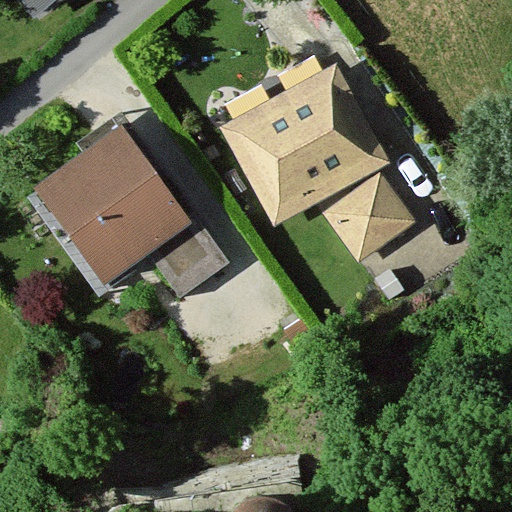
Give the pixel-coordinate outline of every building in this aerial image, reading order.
[(20,0),(34,18),(57,0),(20,0)] [(335,74),(224,134),(275,227),(386,167),(335,74)] [(184,229),(119,141),(38,199),(104,289),(148,257),(180,301),(228,266),(195,221),(184,229)] [(380,179),(324,218),(356,263),(411,224),(380,179)] [(0,440),(8,427),(0,422),(0,440)] [(188,466),(174,511),(221,511),(231,479),(188,466)]
